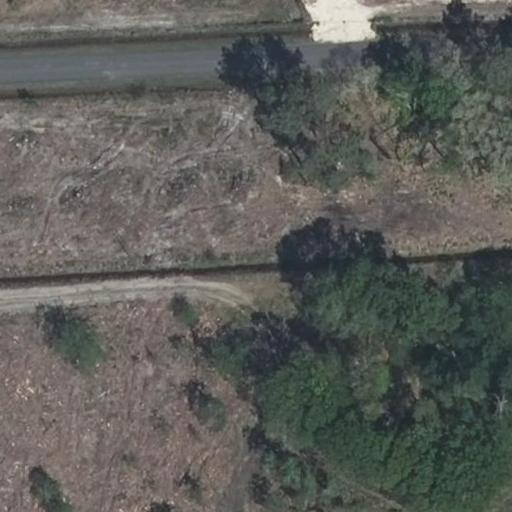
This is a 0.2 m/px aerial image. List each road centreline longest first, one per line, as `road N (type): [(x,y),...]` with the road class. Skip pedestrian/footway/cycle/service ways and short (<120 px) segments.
road 1 (track): [(0,300),(511,281),(511,405),(442,511)]
road 2 (tertiary): [(0,71),(511,49)]
road 3 (track): [(484,0),(332,0)]
